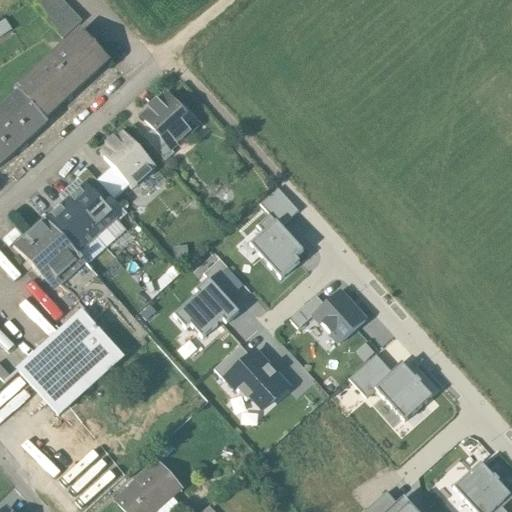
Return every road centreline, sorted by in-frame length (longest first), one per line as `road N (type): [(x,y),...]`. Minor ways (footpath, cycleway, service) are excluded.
road 1 (residential): [(166,57),(511,439)]
road 2 (residential): [(166,57),(0,206)]
